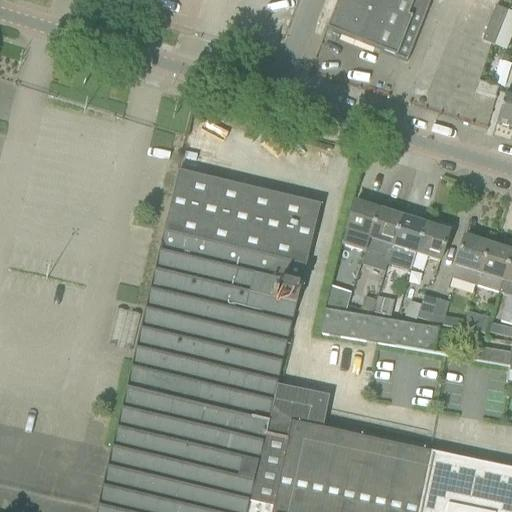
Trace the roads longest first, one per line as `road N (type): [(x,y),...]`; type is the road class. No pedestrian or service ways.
road 1 (unclassified): [(277,101),(0,16)]
road 2 (unclassified): [(511,172),(277,101)]
